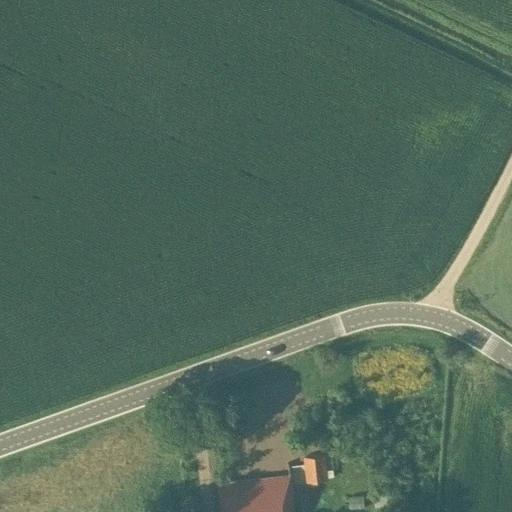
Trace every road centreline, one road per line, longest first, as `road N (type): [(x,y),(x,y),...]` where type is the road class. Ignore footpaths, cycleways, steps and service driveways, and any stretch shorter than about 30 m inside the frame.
road 1 (unclassified): [(511,360),(457,325),(380,314),(0,445)]
road 2 (track): [(429,316),(511,163)]
